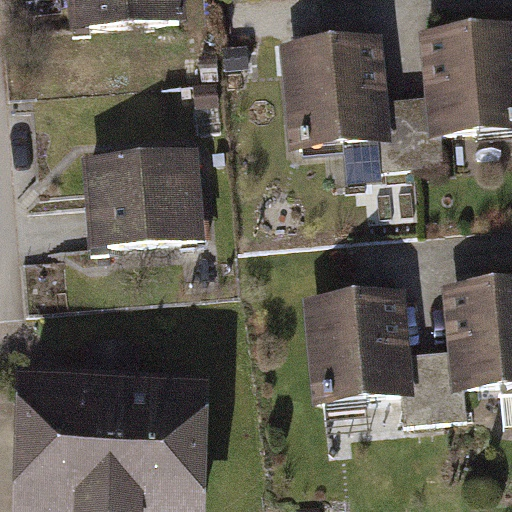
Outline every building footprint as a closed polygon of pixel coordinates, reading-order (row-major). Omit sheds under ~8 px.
[(181,0),(65,0),(68,34),(183,25),(181,0)] [(511,29),(417,39),(423,101),(427,142),(440,140),(511,133),(511,29)] [(380,43),(279,50),(287,154),(379,149),(389,148),(384,105),(380,43)] [(248,50),(223,52),(225,74),(250,72),(248,50)] [(217,86),(193,89),(196,112),(219,110),(217,86)] [(423,101),(384,105),(389,148),(379,149),(382,176),(443,170),(440,140),(427,142),(423,101)] [(195,154),(81,164),(87,256),(205,243),(195,154)] [(511,284),(441,292),(448,353),(452,395),(466,394),(511,389),(511,284)] [(404,294),(303,302),(313,409),(402,401),(413,400),(409,357),(404,294)] [(85,381),(10,378),(5,511),(200,511),(205,387),(139,384),(140,346),(86,344),(85,381)] [(448,353),(409,357),(413,400),(402,401),(405,430),(468,424),(466,394),(452,395),(448,353)]
